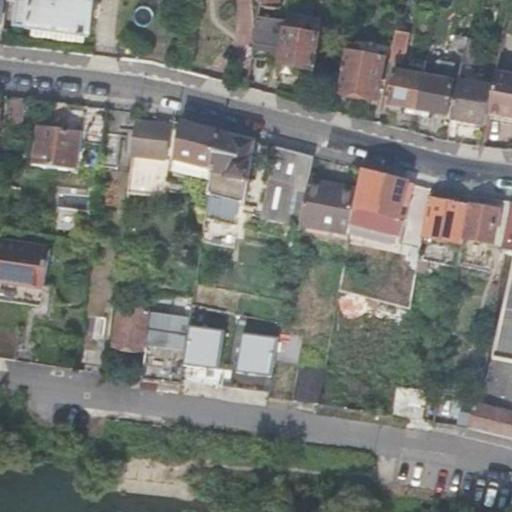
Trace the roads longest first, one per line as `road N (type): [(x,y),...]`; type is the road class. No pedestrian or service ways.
road 1 (residential): [(511,175),(158,95),(0,74)]
road 2 (residential): [(442,460),(0,387)]
